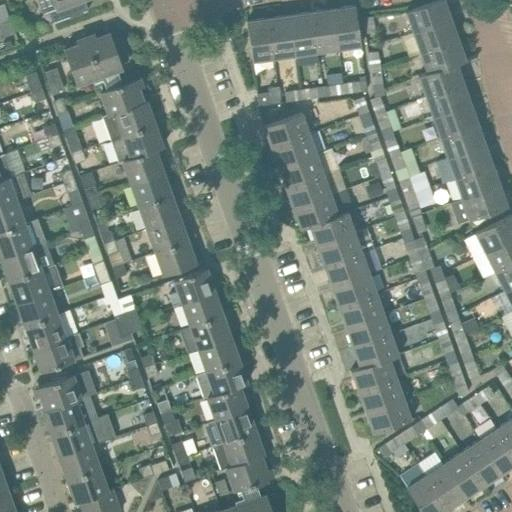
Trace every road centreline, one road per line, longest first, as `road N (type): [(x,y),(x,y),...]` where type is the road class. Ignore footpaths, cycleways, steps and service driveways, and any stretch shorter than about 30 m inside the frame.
road 1 (residential): [(345,511),(173,0)]
road 2 (residential): [(60,511),(19,399),(0,372)]
